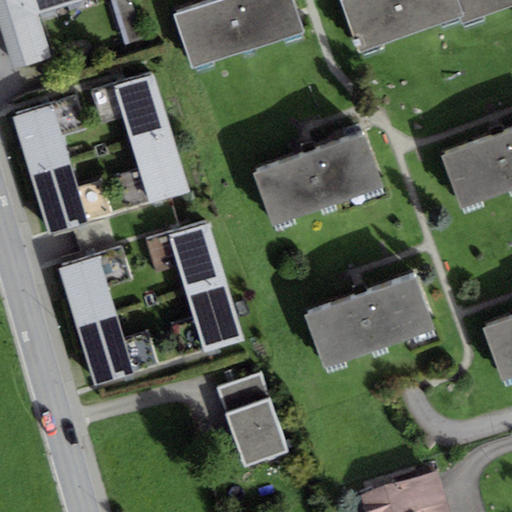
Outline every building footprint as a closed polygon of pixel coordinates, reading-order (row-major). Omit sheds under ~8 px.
[(0,0),(0,47),(6,68),(43,58),(30,14),(77,0),(0,0)] [(283,0),(215,0),(172,14),(189,66),(294,32),(283,0)] [(335,0),(354,50),(452,15),(446,0),(335,0)] [(511,0),(446,0),(452,15),(456,22),(511,3),(511,0)] [(145,79),(91,94),(100,125),(117,120),(131,173),(117,177),(126,209),(177,195),(145,79)] [(78,97),(7,117),(40,235),(111,215),(102,184),(71,193),(56,141),(88,132),(78,97)] [(511,126),(436,154),(456,209),(511,189),(511,126)] [(351,134),(248,171),(267,226),(371,190),(351,134)] [(201,223),(143,241),(154,276),(173,270),(188,321),(172,326),(180,353),(235,337),(201,223)] [(122,252),(58,270),(90,384),(157,365),(147,333),(118,341),(104,292),(131,284),(122,252)] [(402,278),(297,313),(315,368),(421,333),(402,278)] [(511,307),(474,320),(493,378),(511,372),(511,307)] [(214,388),(237,464),(278,451),(255,376),(214,388)] [(438,511),(430,480),(353,501),(355,511),(438,511)]
